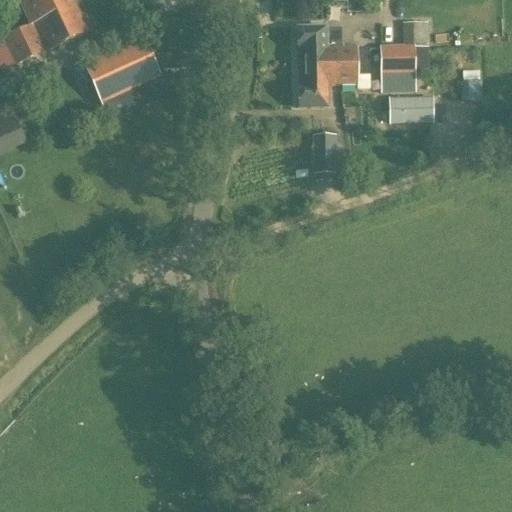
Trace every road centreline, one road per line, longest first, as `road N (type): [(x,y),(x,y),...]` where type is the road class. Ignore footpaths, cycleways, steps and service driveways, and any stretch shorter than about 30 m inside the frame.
road 1 (track): [(511,136),(200,229)]
road 2 (tertiary): [(199,241),(224,124),(235,0)]
road 3 (tertiary): [(248,511),(200,305)]
road 4 (tertiary): [(0,392),(90,310),(154,270)]
